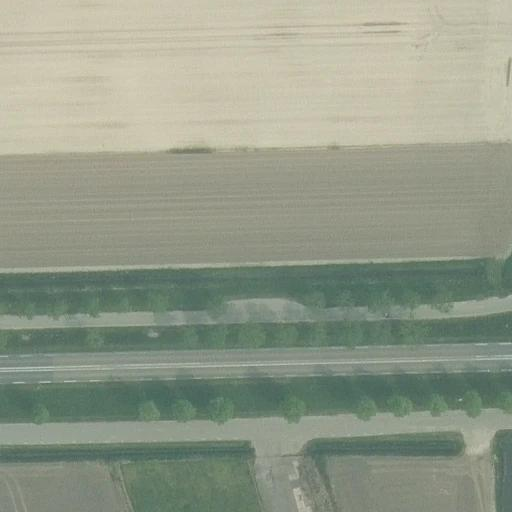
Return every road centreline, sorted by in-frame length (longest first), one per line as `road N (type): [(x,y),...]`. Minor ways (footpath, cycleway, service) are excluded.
road 1 (unclassified): [(511,303),(0,322)]
road 2 (primary): [(511,357),(0,369)]
road 3 (unclassified): [(0,433),(511,421)]
